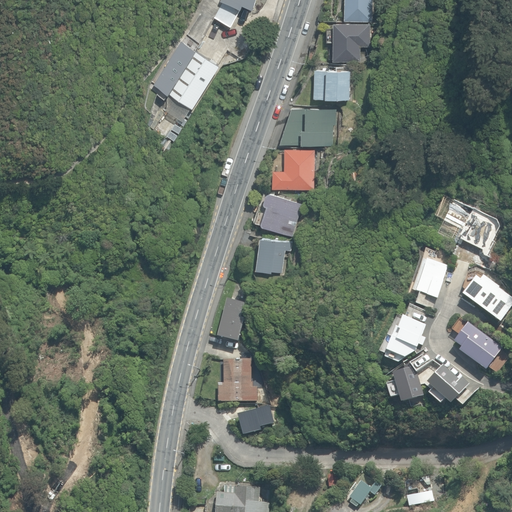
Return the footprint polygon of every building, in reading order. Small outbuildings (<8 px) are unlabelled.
[(345,0),(345,20),(372,21),(372,0),(345,0)] [(237,10),(222,3),(214,18),(229,27),(237,10)] [(334,60),(361,60),(361,45),(370,45),(370,36),(373,36),(373,33),(378,33),(378,22),(368,22),(368,23),(334,23),(334,60)] [(218,64),(183,40),(154,82),(194,106),(218,64)] [(314,97),(350,98),(351,70),(315,69),(314,97)] [(281,143),(333,143),(333,124),(336,124),(336,108),(308,108),(308,107),(293,107),(281,143)] [(273,188),(315,189),(315,170),(317,170),(317,156),(315,156),(315,149),(285,148),(285,170),(274,170),(273,188)] [(264,226),(291,235),(303,203),(271,192),(270,192),(269,192),(268,193),(265,201),(265,202),(265,203),(265,204),(260,202),(254,221),(262,224),(263,225),(264,226)] [(257,270),(272,273),(273,270),(283,272),(286,249),(292,250),(293,241),(262,237),(257,270)] [(425,262),(415,290),(421,292),(417,302),(431,307),(444,269),(425,262)] [(511,295),(477,271),(459,297),(498,324),(511,303),(511,295)] [(221,352),(224,357),(256,356),(245,334),(240,332),(246,309),(228,303),(219,335),(226,337),(221,352)] [(454,352),(481,373),(484,369),(493,375),(507,357),(459,320),(451,332),(456,335),(451,342),(458,347),(454,352)] [(511,330),(502,324),(499,329),(486,321),(481,329),(511,350),(511,330)] [(219,383),(219,401),(258,401),(258,387),(252,387),(252,359),(224,359),(224,383),(219,383)] [(273,403),(281,406),(285,394),(276,392),(279,383),(266,379),(260,400),(273,404),(273,403)] [(258,430),(271,427),(266,409),(235,417),(241,438),(259,434),(258,430)] [(268,476),(260,475),(259,483),(267,484),(268,476)] [(269,511),(270,502),(260,502),(261,488),(226,486),(225,493),(218,492),(217,511),(269,511)] [(262,489),(262,498),(271,499),(272,489),(262,489)]
